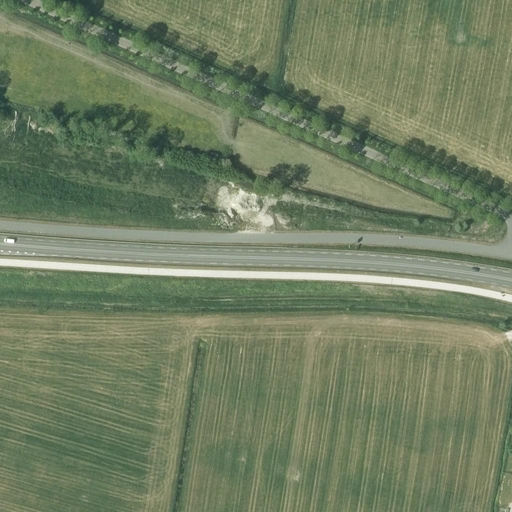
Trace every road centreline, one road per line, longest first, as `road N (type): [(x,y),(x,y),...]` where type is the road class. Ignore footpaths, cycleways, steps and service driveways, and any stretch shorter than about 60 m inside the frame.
road 1 (unclassified): [(511,219),(27,0)]
road 2 (primary): [(511,281),(402,266),(0,247)]
road 3 (unclassified): [(511,254),(373,240),(0,229)]
